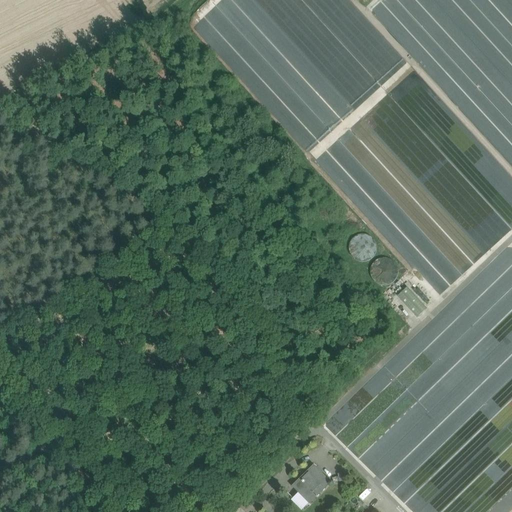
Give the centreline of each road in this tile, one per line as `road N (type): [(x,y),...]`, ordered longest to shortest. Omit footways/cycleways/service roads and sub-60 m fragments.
road 1 (track): [(511,238),(317,424)]
road 2 (track): [(228,511),(317,424)]
road 3 (unclassified): [(317,424),(403,511)]
